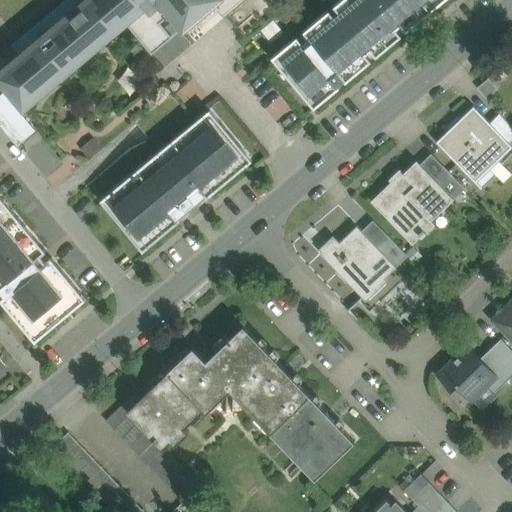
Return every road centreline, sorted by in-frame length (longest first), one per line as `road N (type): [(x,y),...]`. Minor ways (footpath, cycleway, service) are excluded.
road 1 (residential): [(243,234),(511,8)]
road 2 (residential): [(144,317),(0,141)]
road 3 (residential): [(376,369),(243,234)]
road 4 (residential): [(511,505),(392,386)]
road 5 (residential): [(511,267),(392,386)]
road 6 (residential): [(144,317),(243,234)]
